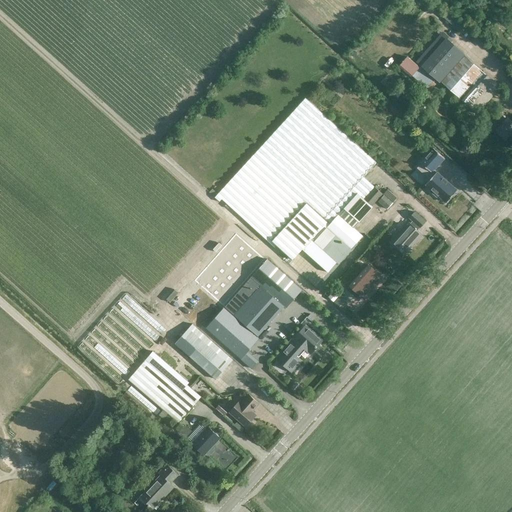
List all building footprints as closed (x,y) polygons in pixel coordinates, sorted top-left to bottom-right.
[(421,69),(414,77),(427,88),(433,82),(440,88),(443,84),(476,114),(490,98),(489,98),(499,87),(446,39),(448,36),(442,31),(416,62),(424,69),(422,71),(421,69)] [(400,65),(412,75),(419,68),(407,57),(400,65)] [(302,250),(311,240),(311,239),(341,206),(354,192),(352,190),(363,177),(376,163),(305,98),(214,199),(219,203),(221,200),(275,248),(277,246),(293,261),(302,250)] [(497,119),(502,124),(496,131),(505,139),(511,130),(511,122),(507,118),(506,119),(501,115),(497,119)] [(433,148),(420,162),(431,172),(429,174),(430,175),(425,181),(427,182),(425,184),(432,190),(430,191),(436,197),(438,195),(446,203),(457,190),(434,170),(444,158),(433,148)] [(354,192),(341,206),(359,222),(373,207),(371,206),(382,194),(363,177),(352,190),(354,192)] [(391,206),(397,195),(387,188),(380,200),(391,206)] [(311,240),(302,250),(328,273),(338,262),(339,263),(363,237),(354,228),(359,222),(341,206),(311,239),(311,240)] [(393,220),(399,224),(405,216),(399,211),(393,220)] [(421,234),(417,231),(425,221),(415,212),(410,218),(413,221),(410,224),(409,224),(392,243),(403,253),(421,234)] [(223,303),(267,257),(237,230),(193,277),(223,303)] [(267,259),(251,277),(225,307),(258,336),(284,306),(286,308),(302,289),(267,259)] [(369,265),(350,286),(363,297),(382,277),(369,265)] [(345,310),(353,302),(338,288),(330,297),(345,310)] [(206,328),(240,358),(252,369),(259,361),(247,350),(258,338),(223,308),(206,328)] [(293,338),(292,337),(274,357),(291,372),(302,360),(297,356),(304,348),(311,354),(323,340),(306,324),(293,338)] [(175,344),(216,379),(229,364),(188,328),(175,344)] [(179,423),(184,417),(188,420),(193,414),(189,410),(196,403),(192,400),(195,396),(162,368),(159,371),(145,360),(129,379),(179,423)] [(249,394),(241,402),(240,400),(230,412),(246,426),(256,415),(252,411),(259,403),(249,394)] [(189,435),(193,430),(185,424),(181,429),(189,435)] [(203,454),(204,453),(219,438),(207,427),(192,443),(203,454)] [(177,475),(166,464),(158,473),(160,475),(140,496),(153,509),(173,487),(169,483),(177,475)]
